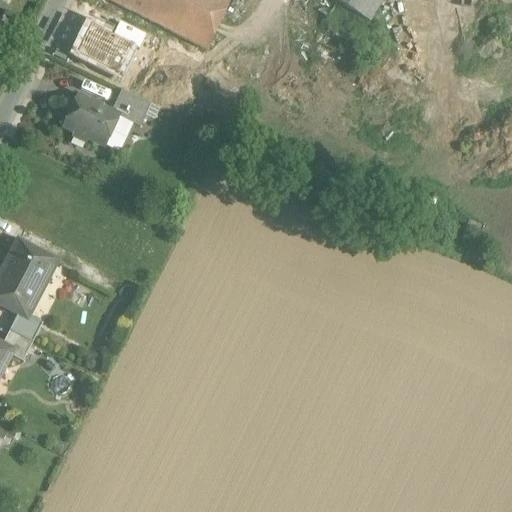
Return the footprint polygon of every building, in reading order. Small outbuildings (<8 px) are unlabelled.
[(106,0),(106,1),(143,20),(152,0),(106,0)] [(223,0),(152,0),(143,20),(206,51),(229,3),(223,0)] [(384,0),(329,0),(363,21),(369,25),(384,0)] [(472,27),(485,0),(467,0),(458,20),(472,27)] [(363,21),(340,6),(322,34),(345,49),(363,21)] [(338,60),(337,61),(355,72),(376,34),(366,28),(369,25),(363,21),(345,49),(338,60)] [(439,46),(452,55),(463,38),(450,30),(439,46)] [(345,49),(322,34),(315,45),(338,60),(345,49)] [(430,58),(417,79),(434,89),(447,68),(430,58)] [(150,105),(121,92),(111,114),(118,117),(118,119),(139,129),(150,105)] [(111,114),(77,98),(63,129),(73,134),(72,137),(86,144),(88,140),(104,148),(118,119),(118,117),(111,114)] [(53,262),(16,243),(0,274),(0,306),(17,315),(24,319),(25,316),(53,262)] [(42,325),(25,316),(24,319),(17,315),(7,333),(31,345),(42,325)] [(31,345),(7,333),(2,344),(12,350),(8,357),(22,364),(31,345)] [(2,344),(0,343),(0,373),(8,357),(12,350),(2,344)] [(0,442),(2,444),(9,430),(0,426),(0,442)]
